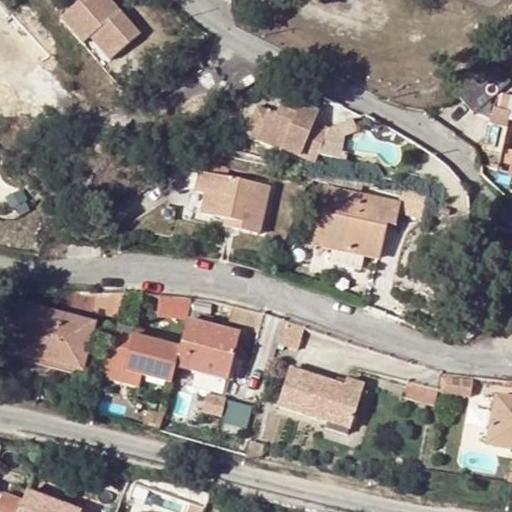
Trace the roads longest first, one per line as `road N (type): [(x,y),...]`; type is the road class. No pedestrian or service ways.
road 1 (residential): [(511,358),(436,349),(229,283),(0,260)]
road 2 (residential): [(405,511),(0,415)]
road 3 (residential): [(511,214),(417,126),(228,36),(189,0)]
